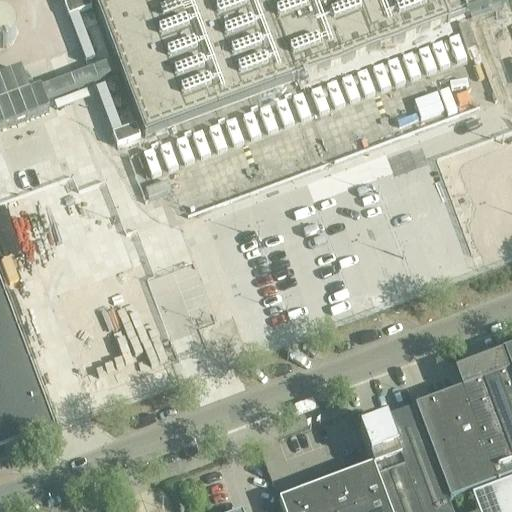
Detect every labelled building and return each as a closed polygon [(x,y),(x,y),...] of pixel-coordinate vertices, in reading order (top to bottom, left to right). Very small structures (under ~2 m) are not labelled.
[(86,0),(77,0),(63,5),(67,17),(79,12),(90,8),(86,0)] [(266,0),(108,0),(95,5),(145,137),(297,80),(266,0)] [(266,0),(297,80),(467,16),(461,0),(266,0)] [(461,0),(467,16),(510,0),(461,0)] [(79,12),(67,17),(84,62),(96,58),(79,12)] [(467,24),(458,28),(467,53),(476,49),(467,24)] [(457,65),(466,62),(458,39),(449,43),(457,65)] [(440,71),(449,68),(441,46),(432,49),(440,71)] [(426,76),(436,73),(427,51),(418,54),(426,76)] [(411,82),(420,79),(412,57),(402,60),(411,82)] [(395,88),(404,85),(396,62),(387,66),(395,88)] [(381,93),(390,90),(382,68),(373,71),(381,93)] [(365,99),(374,96),(366,74),(357,77),(365,99)] [(350,105),(359,102),(351,80),(342,83),(350,105)] [(335,111),(344,108),(336,85),(327,88),(335,111)] [(105,87),(94,91),(111,137),(123,132),(105,87)] [(319,117),(329,114),(320,91),(311,94),(319,117)] [(301,124),(310,120),(302,98),(293,101),(301,124)] [(285,130),(294,127),(286,104),(276,108),(285,130)] [(268,136),(277,133),(269,110),(260,114),(268,136)] [(251,142),(260,139),(252,117),(243,120),(251,142)] [(234,149),(243,146),(235,123),(226,127),(234,149)] [(123,132),(111,137),(115,148),(138,139),(137,136),(134,128),(123,132)] [(217,155),(226,152),(218,129),(209,133),(217,155)] [(201,161),(210,158),(202,136),(193,139),(201,161)] [(185,167),(194,164),(186,142),(177,145),(185,167)] [(168,173),(177,170),(169,148),(160,151),(168,173)] [(151,179),(161,176),(152,154),(143,157),(151,179)] [(0,453),(54,433),(0,287),(0,453)] [(455,375),(462,395),(496,486),(511,480),(511,383),(502,356),(455,375)] [(462,395),(415,412),(450,504),(496,486),(462,395)] [(450,511),(413,413),(387,423),(420,511),(450,511)] [(360,433),(373,469),(374,472),(389,511),(420,511),(387,423),(360,433)] [(373,469),(279,504),(282,511),(389,511),(374,472),(373,469)] [(511,511),(511,484),(472,500),(476,511),(511,511)]
